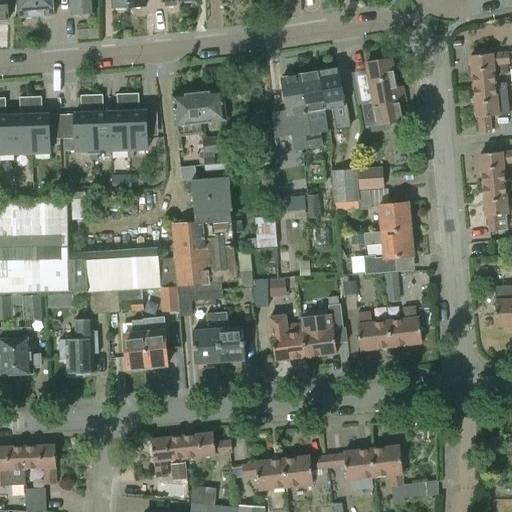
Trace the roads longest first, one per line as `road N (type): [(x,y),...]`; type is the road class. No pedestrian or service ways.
road 1 (residential): [(0,67),(386,21),(407,26)]
road 2 (residential): [(463,386),(433,53),(407,26)]
road 3 (residential): [(107,418),(463,386)]
